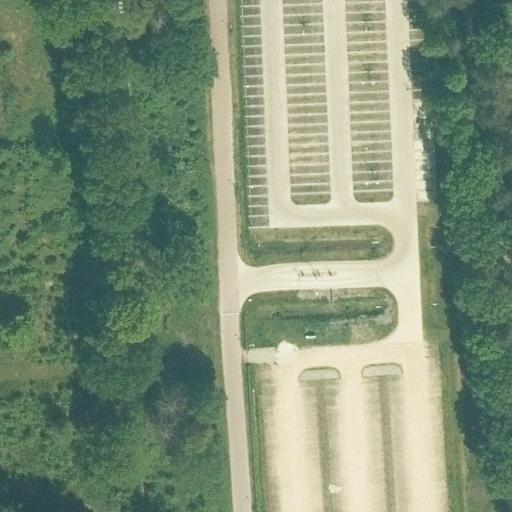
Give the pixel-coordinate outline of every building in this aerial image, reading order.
[(4,0),(17,96),(46,92),(34,0),(4,0)] [(394,0),(359,0),(366,144),(401,142),(394,0)] [(160,84),(130,84),(130,135),(161,135),(160,84)] [(0,167),(0,181),(12,180),(10,166),(0,167)] [(25,279),(27,311),(67,309),(65,276),(25,279)] [(0,313),(14,313),(12,279),(0,279),(0,313)] [(85,308),(84,292),(71,293),(72,309),(85,308)] [(47,320),(48,337),(71,336),(70,318),(47,320)] [(78,411),(77,393),(35,395),(36,412),(78,411)] [(9,398),(0,398),(0,412),(9,412),(9,398)] [(14,424),(0,424),(0,439),(14,439),(14,424)] [(42,442),(42,455),(56,455),(55,441),(42,442)] [(146,473),(146,511),(185,511),(185,473),(146,473)]
